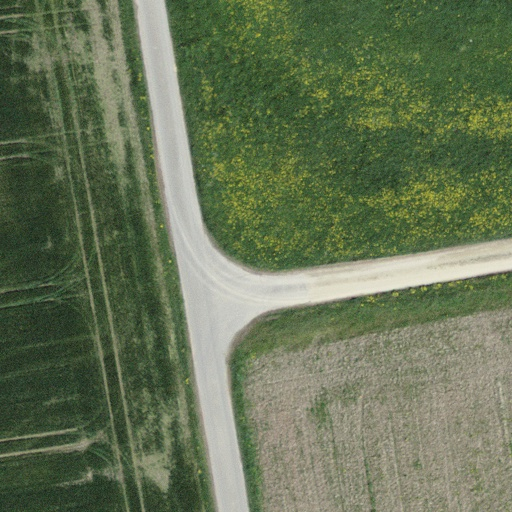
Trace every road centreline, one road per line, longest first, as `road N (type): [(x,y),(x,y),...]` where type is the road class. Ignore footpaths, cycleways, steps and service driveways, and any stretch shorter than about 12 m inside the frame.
road 1 (unclassified): [(155,0),(238,511)]
road 2 (track): [(511,257),(205,298)]
